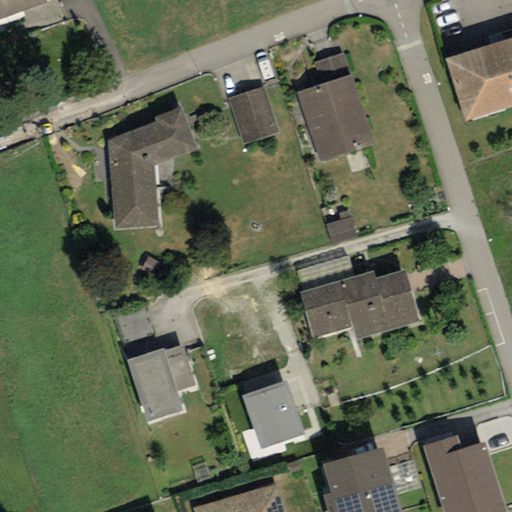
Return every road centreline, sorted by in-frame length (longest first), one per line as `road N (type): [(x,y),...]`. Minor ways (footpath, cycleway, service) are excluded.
road 1 (residential): [(389,0),(511,364)]
road 2 (unclassified): [(0,140),(355,0)]
